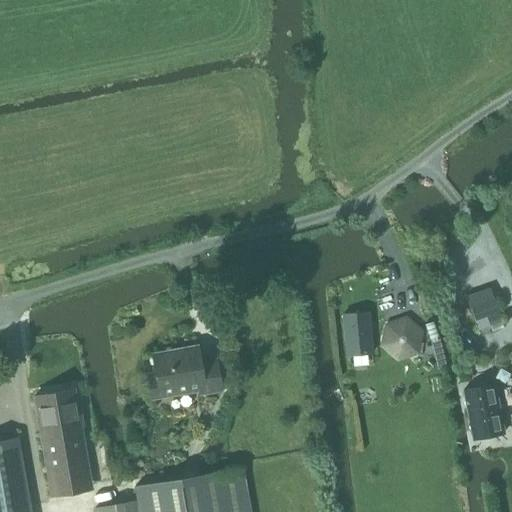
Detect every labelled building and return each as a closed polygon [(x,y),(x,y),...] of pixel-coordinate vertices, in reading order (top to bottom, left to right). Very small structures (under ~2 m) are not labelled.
[(490,287),(465,296),(474,321),(487,316),(491,327),(503,322),(490,287)] [(369,312),(341,314),(345,357),(374,354),(369,312)] [(397,360),(418,354),(422,333),(407,319),(386,326),(382,347),(397,360)] [(201,364),(198,347),(152,355),(156,373),(147,375),(152,401),(199,392),(199,396),(222,392),(216,361),(201,364)] [(471,442),(507,435),(497,383),(461,390),(471,442)] [(94,490),(80,408),(77,409),(74,390),(35,396),(52,498),(94,490)] [(0,511),(30,511),(18,438),(0,441),(0,511)] [(136,501),(93,508),(93,511),(248,511),(241,468),(223,471),(134,487),(136,501)]
